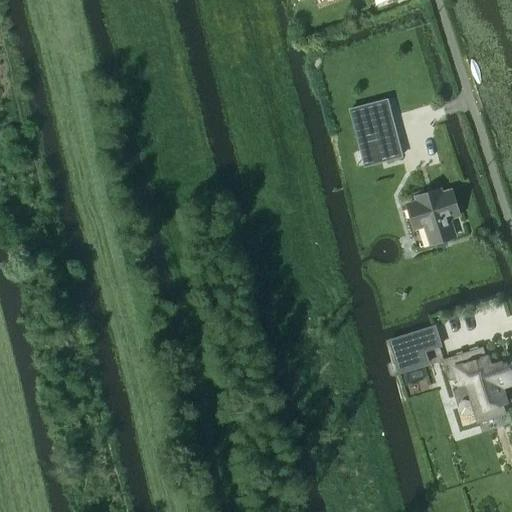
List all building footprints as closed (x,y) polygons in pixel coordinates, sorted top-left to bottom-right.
[(387,100),(365,106),(369,123),(391,117),(387,100)] [(401,156),(397,138),(377,143),(379,148),(373,150),(374,154),(363,157),(365,166),(401,156)] [(439,195),(438,190),(415,198),(417,203),(406,206),(413,229),(424,225),(430,245),(453,237),(447,218),(458,214),(450,192),(439,195)] [(411,333),(417,352),(440,345),(434,326),(411,333)] [(473,409),(478,422),(504,414),(501,404),(506,403),(500,386),(511,382),(511,359),(490,366),(487,357),(485,358),(482,348),(443,361),(449,379),(458,376),(460,382),(474,378),(483,406),(473,409)]
